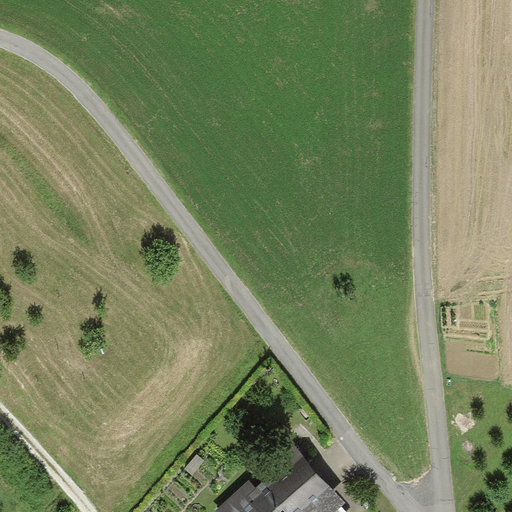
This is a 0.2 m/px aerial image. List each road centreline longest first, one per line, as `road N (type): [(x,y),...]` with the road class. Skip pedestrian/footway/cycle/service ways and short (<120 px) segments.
road 1 (unclassified): [(0,43),(96,110),(391,491),(418,511)]
road 2 (unclassified): [(446,511),(416,224),(425,0)]
road 3 (track): [(0,416),(83,511)]
